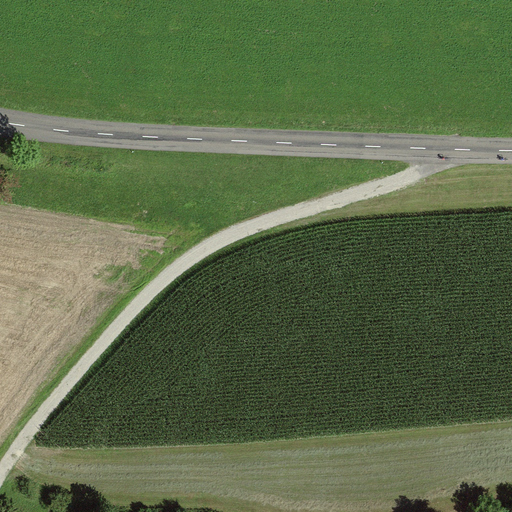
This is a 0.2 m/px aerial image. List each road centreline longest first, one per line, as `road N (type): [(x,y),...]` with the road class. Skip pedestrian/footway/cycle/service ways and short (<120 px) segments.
road 1 (track): [(0,474),(53,398),(168,274),(243,231),(389,187),(470,152)]
road 2 (unclassified): [(511,152),(87,135),(0,121)]
